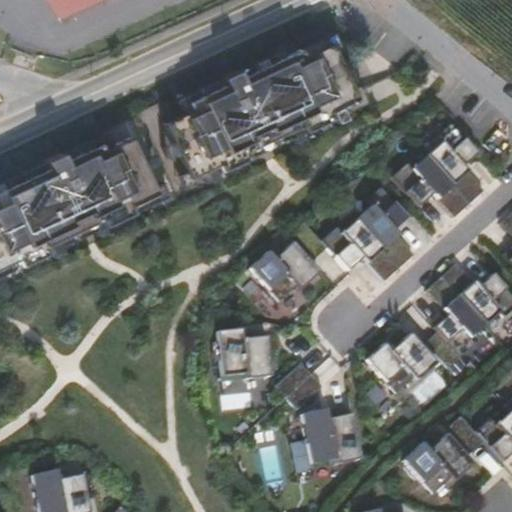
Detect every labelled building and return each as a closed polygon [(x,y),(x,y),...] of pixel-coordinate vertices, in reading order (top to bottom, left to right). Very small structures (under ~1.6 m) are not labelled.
[(43,0),(56,28),(115,0),(43,0)] [(187,109),(159,122),(185,178),(214,165),(217,172),(246,159),(242,152),(297,126),(300,133),(329,119),(325,112),(353,99),(327,43),(299,56),(296,50),(236,78),(232,70),(217,78),(220,85),(184,102),(187,109)] [(475,155),(448,125),(432,139),(437,144),(423,157),(467,205),(481,192),(465,174),(466,173),(461,168),(475,155)] [(297,126),(242,152),(246,159),(300,133),(297,126)] [(0,265),(14,259),(17,267),(46,253),(43,246),(97,219),(101,227),(130,213),(126,207),(154,194),(127,138),(99,151),(96,143),(60,161),(56,153),(41,161),(44,168),(0,188),(0,265)] [(423,157),(409,170),(404,165),(388,179),(415,209),(430,196),(435,202),(436,201),(452,219),(467,205),(423,157)] [(405,219),(378,189),(362,203),(367,209),(353,221),(397,269),(411,256),(390,232),(405,219)] [(511,211),(498,224),(511,239),(511,255),(505,261),(511,268),(511,211)] [(353,221),(338,234),(333,229),(318,242),(325,249),(346,272),(360,260),(381,283),(397,269),(353,221)] [(301,223),(289,235),(312,261),(325,249),(318,242),(301,223)] [(265,254),(247,271),(277,303),(294,288),(297,292),(317,273),(290,244),(288,245),(283,240),(272,249),(277,255),(271,261),(265,254)] [(470,283),(454,264),(439,278),(483,326),(497,313),(502,319),(511,310),(511,298),(490,275),(476,288),(471,282),(470,283)] [(439,278),(424,291),(445,316),(431,329),(435,333),(459,359),(474,345),(469,339),(483,326),(439,278)] [(238,330),(213,333),(218,379),(241,376),(242,381),(269,378),(264,338),(262,338),(262,331),(248,332),(248,339),(239,341),(238,330)] [(388,352),(381,345),(363,361),(384,384),(394,395),(411,380),(414,383),(434,365),(407,335),(405,337),(400,331),(390,341),(395,346),(388,352)] [(458,358),(435,333),(423,344),(446,370),(458,358)] [(298,364),(272,388),(283,399),(309,376),(298,364)] [(309,376),(283,399),(295,412),(320,388),(309,376)] [(511,397),(502,406),(507,412),(511,417),(511,397)] [(323,411),(298,416),(308,466),(331,461),(332,466),(359,461),(349,415),(347,415),(346,408),(332,411),(333,418),(325,420),(323,411)] [(492,425),(487,420),(473,433),(481,443),(500,463),(511,451),(511,417),(507,412),(492,425)] [(473,433),(458,417),(445,429),(469,454),(481,443),(473,433)] [(419,445),(400,462),(420,485),(421,484),(431,495),(448,479),(451,483),(471,465),(444,435),(442,437),(437,431),(426,441),(432,446),(425,452),(419,445)] [(52,472),(28,477),(34,511),(86,511),(79,476),(54,481),(52,472)]
